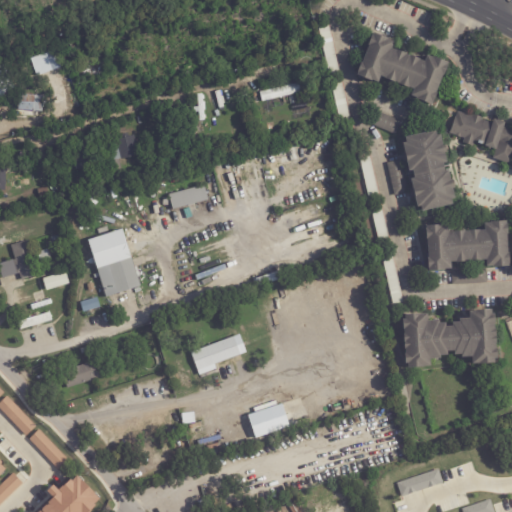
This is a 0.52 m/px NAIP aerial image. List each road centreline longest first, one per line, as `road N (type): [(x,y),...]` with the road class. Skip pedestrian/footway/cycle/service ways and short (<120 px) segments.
road 1 (residential): [(0,143),(273,65)]
road 2 (residential): [(0,366),(136,511)]
